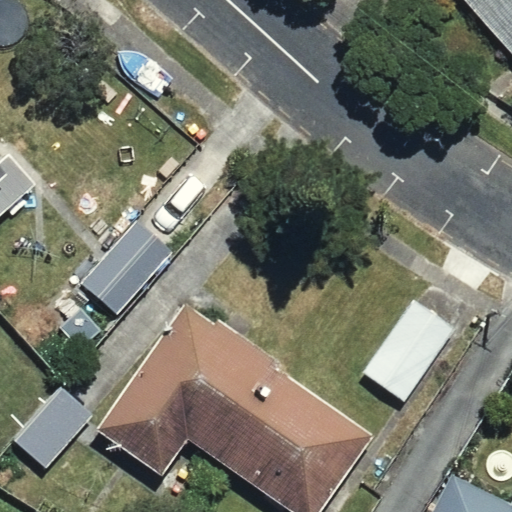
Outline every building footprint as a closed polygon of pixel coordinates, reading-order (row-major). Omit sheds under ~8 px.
[(511,0),(466,0),(511,51),(511,0)] [(0,218),(36,186),(8,154),(0,160),(0,218)] [(171,256),(135,223),(82,282),(118,314),(171,256)] [(455,328),(415,300),(363,373),(403,401),(455,328)] [(319,511),(372,437),(184,305),(96,429),(163,476),(188,440),(290,511),(319,511)] [(46,468),(92,416),(61,386),(14,440),(46,468)] [(511,511),(511,505),(511,507),(454,478),(436,511),(511,511)]
